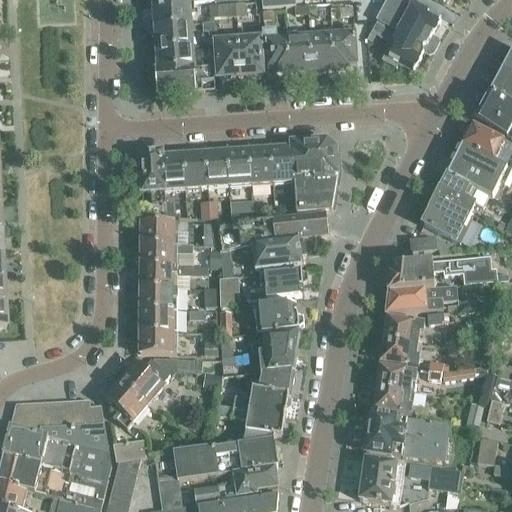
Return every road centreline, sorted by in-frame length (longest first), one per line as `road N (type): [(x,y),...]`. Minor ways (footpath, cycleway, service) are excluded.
road 1 (tertiary): [(311,511),(348,290),(432,118)]
road 2 (residential): [(105,126),(432,118)]
road 3 (residential): [(0,388),(66,359),(105,320),(105,126)]
road 4 (tertiary): [(432,118),(483,27),(511,0)]
road 5 (residential): [(105,126),(104,0)]
